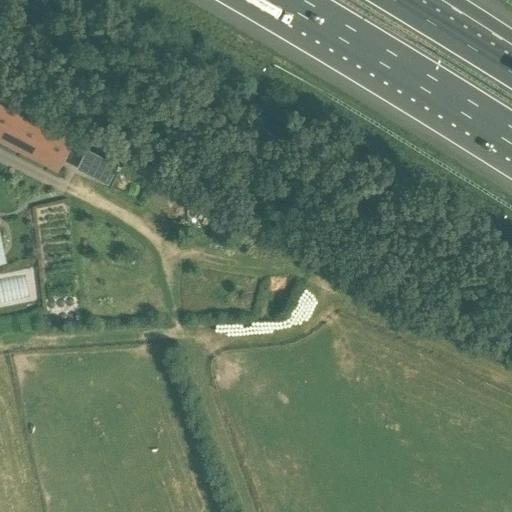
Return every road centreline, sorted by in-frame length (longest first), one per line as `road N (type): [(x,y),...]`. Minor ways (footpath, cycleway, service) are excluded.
road 1 (track): [(0,345),(271,333),(314,315),(328,296),(320,280),(293,269),(185,253),(0,152)]
road 2 (motorway): [(283,0),(511,139)]
road 3 (track): [(248,511),(199,381),(209,345),(229,334)]
